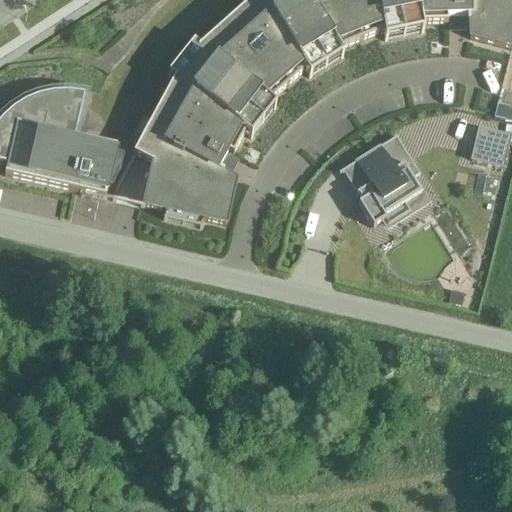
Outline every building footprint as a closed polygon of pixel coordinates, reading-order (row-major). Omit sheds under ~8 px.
[(511,0),(253,0),(198,49),(192,44),(167,75),(173,80),(132,157),(152,168),(143,209),(164,214),(162,222),(201,231),(203,223),(225,228),(234,184),(219,181),(223,175),(217,172),(226,155),(232,158),(233,156),(232,156),(243,136),(250,140),(274,109),(268,104),(304,73),(308,80),(342,59),(338,52),(382,35),(383,42),(423,34),(421,27),(444,25),(444,26),(446,26),(446,20),(465,19),(465,26),(472,25),(468,41),(511,51),(511,50),(511,0)] [(104,200),(115,150),(73,140),(83,98),(67,95),(52,96),(38,99),(24,105),(12,113),(0,123),(0,167),(6,168),(4,178),(104,200)] [(501,169),(509,138),(478,131),(470,162),(501,169)] [(411,181),(418,177),(396,141),(397,140),(396,138),(338,175),(339,176),(348,171),(362,192),(355,196),(356,198),(357,198),(361,204),(357,206),(372,230),(384,222),(387,228),(409,214),(403,206),(420,196),(411,181)] [(451,292),(448,304),(461,306),(464,295),(451,292)]
